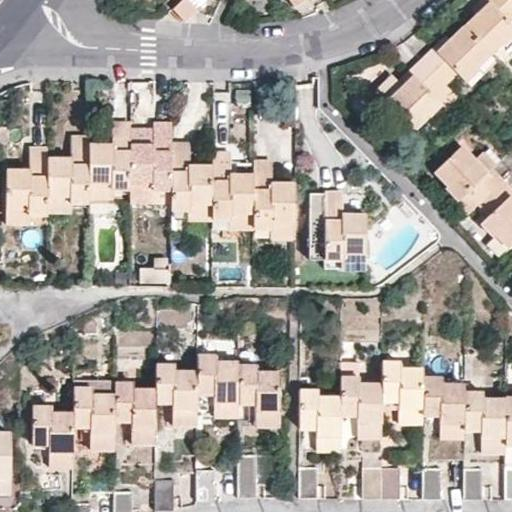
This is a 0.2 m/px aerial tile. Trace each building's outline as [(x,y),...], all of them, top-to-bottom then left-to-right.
[(184,0),(173,11),(185,22),(207,0),(184,0)] [(295,10),(309,0),(298,0),(291,5),(295,10)] [(507,39),(511,34),(511,0),(489,0),(481,8),(465,23),(491,49),(505,36),(507,39)] [(501,60),(491,49),(465,23),(451,37),(439,48),(435,43),(422,55),(446,80),(458,69),(467,77),(480,65),(487,72),(501,60)] [(446,32),(435,43),(439,48),(451,37),(446,32)] [(430,113),(443,101),(448,107),(461,95),(446,80),(422,55),(410,67),(415,72),(405,82),(400,76),(395,71),(379,86),(414,123),(428,110),(430,113)] [(410,67),(400,76),(405,82),(415,72),(410,67)] [(113,189),(131,189),(131,181),(131,144),(131,129),(131,123),(114,123),(114,143),(90,143),(89,181),(113,181),(113,189)] [(154,188),(171,188),(172,145),(172,124),(155,124),(155,129),(155,144),(131,144),(131,181),(154,181),(154,188)] [(155,144),(155,129),(131,129),(131,144),(155,144)] [(71,203),(89,203),(89,198),(89,181),(90,143),(90,137),(74,136),(73,156),(71,157),(48,156),(47,193),(71,193),(71,203)] [(213,202),(214,166),(190,166),(190,145),(172,145),(171,188),(171,209),(190,209),(190,202),(213,202)] [(465,191),(477,203),(501,180),(490,168),(485,172),(460,145),(433,171),(447,186),(445,188),(456,200),(465,191)] [(30,213),(47,213),(47,211),(47,193),(48,156),(48,147),(31,147),(30,169),(7,169),(7,205),(30,206),(30,213)] [(232,154),(214,154),(214,166),(213,202),(213,219),(234,219),(234,213),(256,213),(256,175),(233,174),(232,154)] [(296,220),(296,183),(273,184),(273,163),(256,163),(256,175),(256,213),(256,228),(272,228),(272,221),(296,220)] [(511,200),(508,197),(511,193),(511,191),(501,180),(477,203),(489,216),(480,224),(491,236),(493,234),(508,248),(511,243),(511,200)] [(89,181),(89,198),(113,197),(113,189),(113,181),(89,181)] [(131,189),(131,197),(154,198),(154,188),(154,181),(131,181),(131,189)] [(343,213),(343,192),(312,192),(311,257),(342,257),(344,257),(344,250),(367,250),(367,214),(343,213)] [(47,193),(47,211),(71,212),(71,203),(71,193),(47,193)] [(213,219),(213,202),(190,202),(190,209),(190,218),(213,219)] [(30,221),(30,213),(30,206),(7,205),(6,220),(30,221)] [(233,228),(256,228),(256,213),(234,213),(234,219),(233,228)] [(295,237),(296,220),(272,221),(272,228),(272,237),(295,237)] [(367,267),(367,250),(344,250),(344,257),(342,257),(342,267),(367,267)] [(167,284),(168,269),(137,267),(137,282),(167,284)] [(198,369),(198,389),(216,390),(216,400),(239,400),(239,366),(240,361),(217,360),(217,354),(198,353),(198,369)] [(173,407),(198,408),(198,389),(198,369),(178,369),(178,362),(157,362),(157,387),(157,400),(173,400),(173,407)] [(401,409),(425,409),(425,377),(425,371),(402,371),(401,365),(383,365),(383,384),(383,401),(401,401),(401,409)] [(258,366),(239,366),(239,400),(239,402),(257,402),(257,410),(280,410),(281,373),(258,373),(258,366)] [(359,421),(383,421),(383,401),(383,384),(360,385),(360,376),(343,376),(343,397),(343,414),(359,414),(359,421)] [(442,421),(466,421),(466,391),(466,384),(443,384),(442,377),(425,377),(425,409),(425,413),(442,413),(442,421)] [(132,426),(157,426),(157,400),(157,387),(136,387),(135,386),(134,380),(115,380),(115,396),(115,418),(132,418),(132,426)] [(92,434),(115,434),(115,418),(115,396),(93,396),(93,389),(74,389),(74,414),(74,425),(93,425),(92,434)] [(320,435),(343,435),(343,414),(343,397),(320,397),(320,389),(302,389),(301,426),(319,426),(320,435)] [(466,421),(466,427),(482,427),(482,438),(507,437),(507,397),(485,398),(484,396),(484,392),(483,391),(466,391),(466,421)] [(239,413),(239,402),(239,400),(216,400),(217,413),(239,413)] [(51,452),(74,452),(74,425),(74,414),(52,414),(52,406),(32,407),(33,442),(51,443),(51,452)] [(174,422),(198,423),(198,408),(173,407),(174,422)] [(401,423),(425,424),(425,413),(425,409),(401,409),(401,423)] [(280,424),(280,410),(257,410),(257,424),(280,424)] [(359,436),(383,436),(383,421),(359,421),(359,436)] [(442,436),(466,436),(466,427),(466,421),(442,421),(442,436)] [(131,441),(157,441),(157,426),(132,426),(131,441)] [(0,477),(11,477),(10,436),(9,435),(0,434),(0,477)] [(92,447),(115,447),(115,434),(92,434),(92,447)] [(320,448),(343,449),(343,435),(320,435),(320,448)] [(507,445),(507,437),(482,438),(483,454),(507,453),(507,445)] [(51,465),(74,465),(74,452),(51,452),(51,465)] [(258,452),(239,452),(239,497),(259,498),(258,452)] [(367,498),(383,498),(383,465),(383,455),(364,455),(364,498),(367,498)] [(383,498),(402,498),(401,466),(383,465),(383,498)] [(301,498),(320,498),(320,466),(301,466),(301,498)] [(466,498),(485,499),(484,466),(466,466),(466,498)] [(425,498),(444,498),(443,468),(425,468),(425,498)] [(198,472),(197,500),(215,500),(215,472),(198,472)] [(0,491),(11,492),(11,477),(0,477),(0,491)] [(156,477),(156,508),(175,508),(175,478),(156,477)] [(115,489),(114,511),(132,511),(132,489),(115,489)] [(74,503),(73,511),(92,511),(93,505),(91,503),(74,503)]
